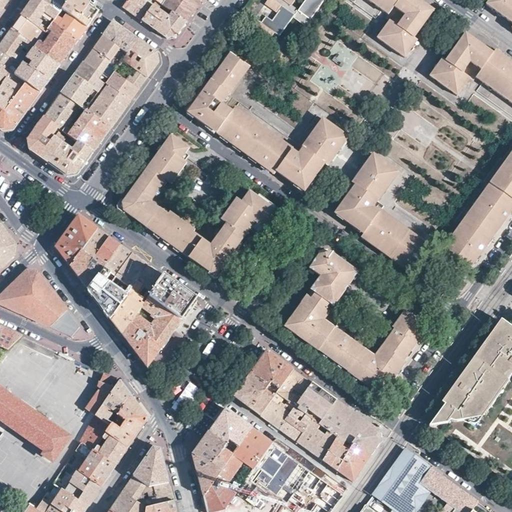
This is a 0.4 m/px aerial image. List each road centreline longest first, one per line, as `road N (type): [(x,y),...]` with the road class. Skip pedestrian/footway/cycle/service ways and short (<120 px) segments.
road 1 (residential): [(79,198),(383,415)]
road 2 (residential): [(156,103),(454,317)]
road 3 (residential): [(356,500),(215,391),(190,425),(171,433)]
road 4 (residential): [(112,8),(9,152)]
road 5 (residential): [(405,432),(511,507)]
road 6 (residential): [(79,198),(156,103)]
road 7 (residential): [(383,415),(454,317)]
road 8 (residential): [(95,511),(163,413)]
